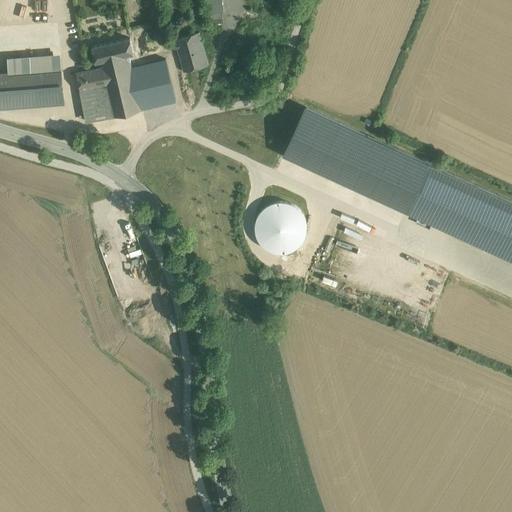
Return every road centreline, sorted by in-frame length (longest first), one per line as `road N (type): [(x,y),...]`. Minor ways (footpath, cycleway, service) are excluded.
road 1 (tertiary): [(125,174),(175,228),(201,296),(228,511)]
road 2 (residential): [(305,0),(277,85),(253,103),(183,117),(141,141),(125,174)]
road 3 (tertiary): [(0,131),(125,174)]
